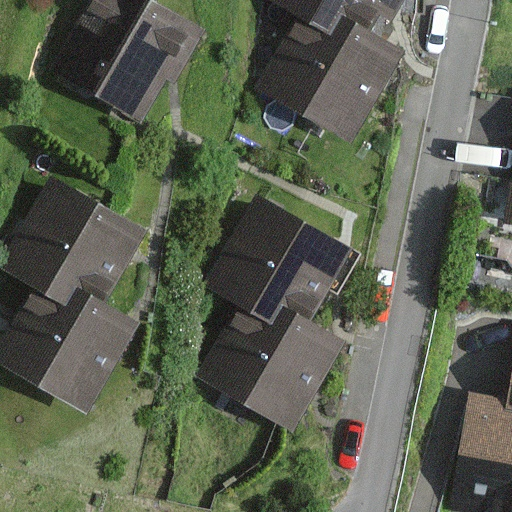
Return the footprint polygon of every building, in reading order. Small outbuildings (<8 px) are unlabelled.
[(143,126),(199,33),(143,0),(94,0),(52,72),(143,126)] [(376,42),(400,0),(302,0),(304,1),(376,42)] [(354,143),(402,56),(376,42),(304,1),(255,89),(354,143)] [(98,312),(146,232),(47,174),(0,253),(0,254),(39,277),(98,312)] [(300,323),(342,247),(255,199),(212,275),(239,289),(300,323)] [(0,366),(86,414),(132,331),(98,312),(39,277),(0,348),(0,366)] [(295,431),(341,346),(300,323),(239,289),(192,376),(295,431)] [(511,511),(511,356),(504,399),(468,392),(448,507),(477,511),(511,511)]
